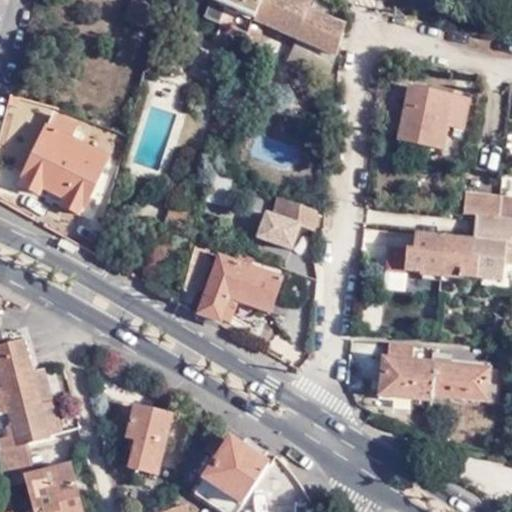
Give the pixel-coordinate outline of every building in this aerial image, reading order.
[(149,6),(135,0),(133,0),(132,4),(125,21),(154,31),(158,18),(147,12),(149,6)] [(253,24),(262,0),(211,0),(202,24),(246,41),(251,25),(253,24)] [(313,0),(262,0),(253,24),(251,25),(246,41),(240,67),(251,69),(262,28),(297,42),(336,57),(345,27),(309,13),(313,0)] [(329,79),(336,57),(297,42),(293,52),(293,55),(290,63),(329,79)] [(469,99),(409,87),(399,141),(443,149),(447,127),(463,130),(469,99)] [(17,109),(19,101),(11,98),(9,106),(17,109)] [(241,110),(229,107),(226,118),(238,122),(241,110)] [(77,128),(53,117),(20,187),(40,196),(44,189),(64,199),(61,207),(80,218),(108,160),(71,142),(77,128)] [(118,164),(108,160),(80,218),(91,222),(118,164)] [(476,215),(494,217),(496,197),(462,194),(460,213),(476,215)] [(511,198),(496,197),(494,217),(511,219),(511,198)] [(170,201),(162,227),(185,233),(193,207),(170,201)] [(313,231),(316,211),(304,207),(288,202),(288,206),(279,204),(277,219),(313,231)] [(460,277),(504,281),(506,267),(511,267),(511,219),(494,217),(476,215),(474,241),(445,239),(441,277),(459,279),(460,277)] [(441,277),(445,239),(417,236),(415,251),(390,249),(387,273),(405,275),(405,271),(420,272),(420,275),(441,277)] [(193,246),(181,292),(194,295),(207,250),(193,246)] [(220,256),(207,291),(236,307),(238,302),(271,315),(284,281),(220,256)] [(229,321),(236,307),(207,291),(200,312),(221,323),(223,319),(229,321)] [(0,345),(0,404),(3,416),(7,429),(0,431),(2,437),(0,437),(0,447),(0,450),(20,445),(44,438),(35,406),(27,373),(18,341),(0,345)] [(410,346),(385,344),(385,354),(380,354),(376,396),(409,398),(409,393),(493,400),(495,373),(489,373),(490,364),(409,358),(410,346)] [(40,370),(27,373),(35,406),(48,403),(40,370)] [(56,435),(48,403),(35,406),(44,438),(56,435)] [(171,415),(134,405),(126,437),(135,440),(128,467),(155,475),(171,415)] [(222,511),(232,498),(243,505),(269,466),(230,440),(229,442),(216,433),(204,449),(218,458),(194,494),(220,511),(222,511)] [(28,479),(20,445),(0,450),(0,456),(6,479),(15,476),(17,482),(22,480),(28,479)] [(28,479),(22,480),(25,492),(29,511),(77,511),(65,468),(28,479)] [(0,511),(13,509),(8,488),(2,489),(0,479),(0,511)] [(238,511),(243,505),(232,498),(222,511),(238,511)]
